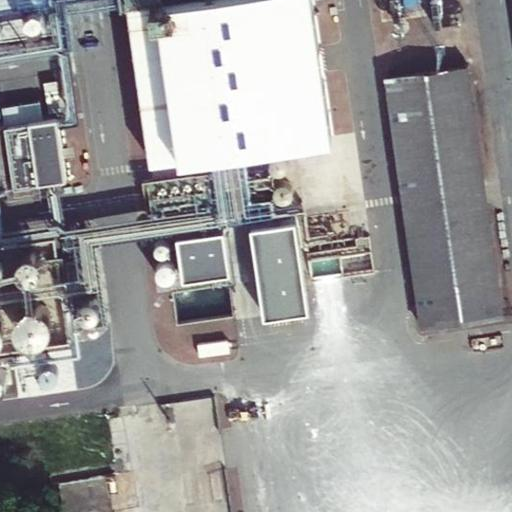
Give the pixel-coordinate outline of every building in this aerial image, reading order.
[(16,12),(16,8),(16,3),(14,0),(0,0),(0,28),(2,28),(6,26),(10,23),(12,20),(14,16),(16,12)] [(127,16),(150,177),(229,166),(333,151),(311,0),(188,0),(126,9),(127,16)] [(466,68),(385,79),(417,317),(499,306),(466,68)] [(0,109),(2,124),(0,124),(0,188),(62,179),(52,116),(66,113),(61,88),(0,96),(0,109)] [(266,313),(312,306),(298,219),(252,227),(266,313)] [(228,229),(178,235),(183,277),(233,271),(228,229)] [(56,467),(62,472),(72,475),(82,472),(89,465),(92,456),(91,447),(86,440),(78,435),(69,435),(61,438),(55,444),(52,451),(53,459),(56,467)]
